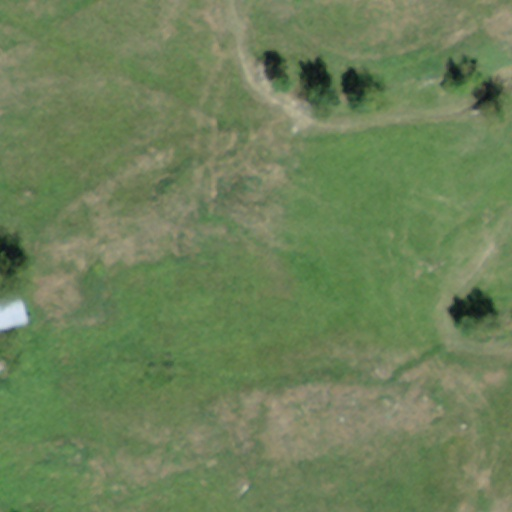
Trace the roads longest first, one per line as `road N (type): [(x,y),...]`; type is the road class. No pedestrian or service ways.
road 1 (track): [(511,87),(506,81),(436,118),(320,128),(287,115),(249,83),(231,0)]
road 2 (track): [(511,353),(459,354),(443,326),(484,272),(498,218),(511,205)]
